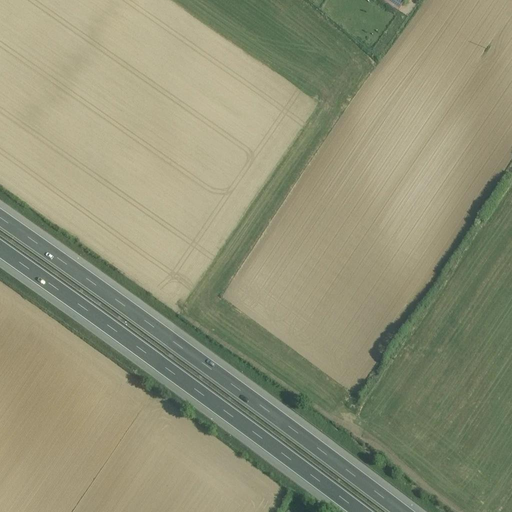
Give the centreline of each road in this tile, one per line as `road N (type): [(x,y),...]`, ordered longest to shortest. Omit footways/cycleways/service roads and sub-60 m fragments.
road 1 (motorway): [(403,511),(0,216)]
road 2 (motorway): [(0,257),(353,511)]
